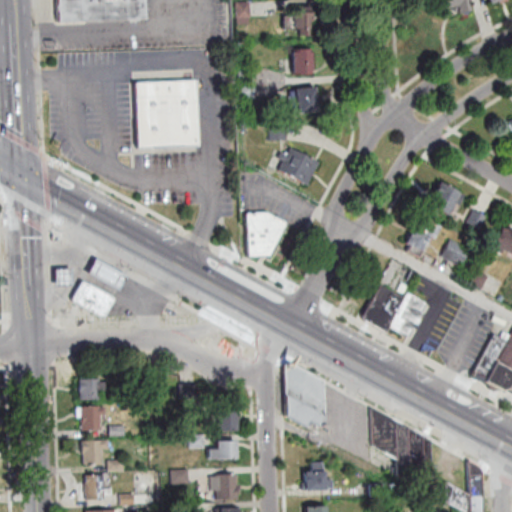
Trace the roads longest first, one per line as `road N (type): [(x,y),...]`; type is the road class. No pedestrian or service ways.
road 1 (primary): [(511,447),(97,222)]
road 2 (residential): [(511,35),(436,78),(375,131),(337,200),(339,238)]
road 3 (residential): [(339,238),(375,216),(422,138),(511,75)]
road 4 (residential): [(274,511),(271,380),(257,362),(286,325)]
road 5 (tertiary): [(23,182),(16,4)]
road 6 (tertiary): [(38,511),(32,345)]
road 7 (tertiary): [(32,345),(23,182)]
road 8 (residential): [(163,338),(0,346)]
road 9 (residential): [(346,0),(367,119),(387,123)]
road 10 (residential): [(387,123),(383,0)]
